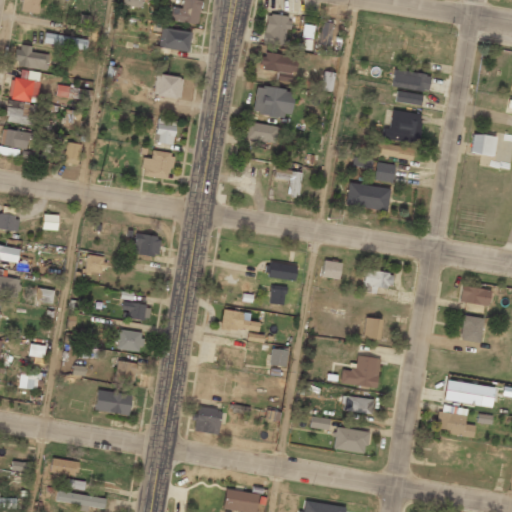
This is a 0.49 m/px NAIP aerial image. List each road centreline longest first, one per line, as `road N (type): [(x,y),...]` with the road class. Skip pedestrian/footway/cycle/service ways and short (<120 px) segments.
road 1 (residential): [(0,182),(511,266)]
road 2 (residential): [(0,420),(511,504)]
road 3 (residential): [(473,0),(391,511)]
road 4 (tertiary): [(235,0),(153,511)]
road 5 (residential): [(362,0),(511,24)]
